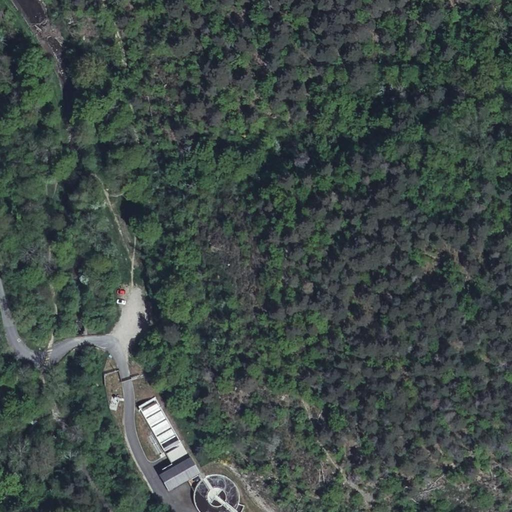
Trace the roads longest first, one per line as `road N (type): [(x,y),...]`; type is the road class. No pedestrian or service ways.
road 1 (track): [(31,359),(128,511)]
road 2 (unclassified): [(115,346),(68,343),(31,359),(20,352),(0,280)]
